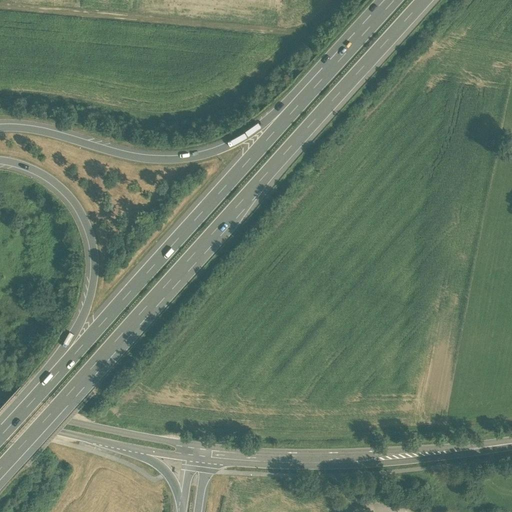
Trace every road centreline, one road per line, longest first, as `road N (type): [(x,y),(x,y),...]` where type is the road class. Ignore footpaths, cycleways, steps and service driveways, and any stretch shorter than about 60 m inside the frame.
road 1 (motorway): [(23,442),(423,0)]
road 2 (motorway): [(331,65),(32,398)]
road 3 (track): [(118,416),(322,433),(511,419)]
road 4 (motorway): [(331,65),(233,144),(184,158),(135,157),(0,126)]
road 5 (motorway): [(0,159),(59,185),(84,221),(93,257),(78,322),(32,398)]
road 6 (secondary): [(211,454),(385,458),(511,446)]
road 7 (track): [(351,0),(313,39),(122,14)]
